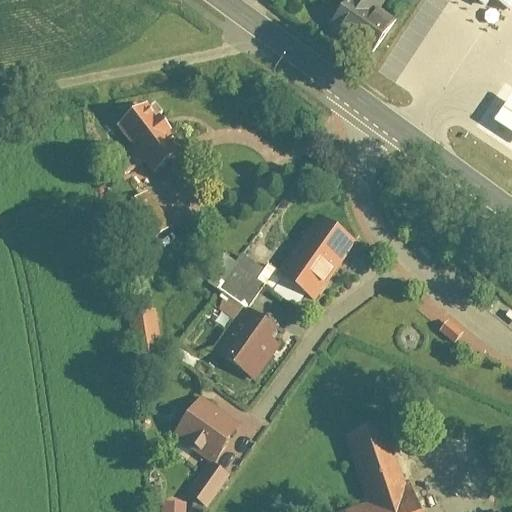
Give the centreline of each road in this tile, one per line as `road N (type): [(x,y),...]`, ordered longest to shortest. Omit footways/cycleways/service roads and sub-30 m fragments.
road 1 (secondary): [(511,211),(268,36)]
road 2 (residential): [(0,116),(238,52),(268,36)]
